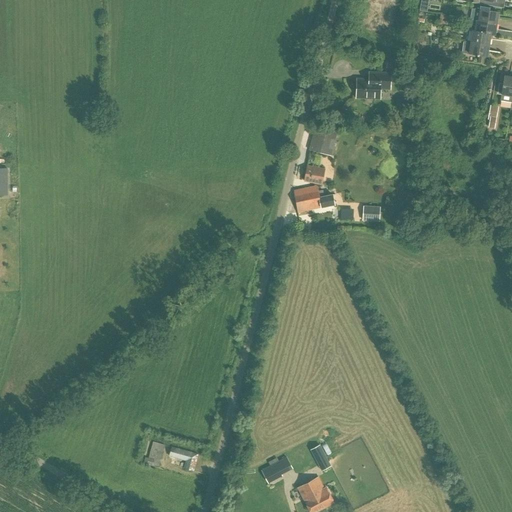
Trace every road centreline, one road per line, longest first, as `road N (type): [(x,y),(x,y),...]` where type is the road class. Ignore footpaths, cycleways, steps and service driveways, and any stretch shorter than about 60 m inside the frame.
road 1 (unclassified): [(204,511),(336,0)]
road 2 (unclassified): [(131,511),(0,438)]
